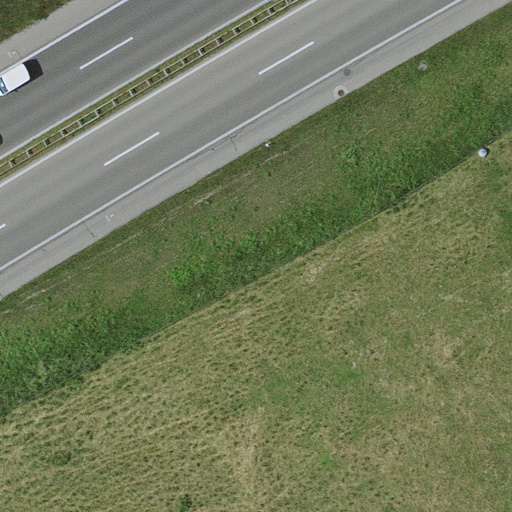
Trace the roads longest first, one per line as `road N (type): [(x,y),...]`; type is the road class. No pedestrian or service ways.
road 1 (motorway): [(0,227),(388,0)]
road 2 (motorway): [(196,0),(0,116)]
